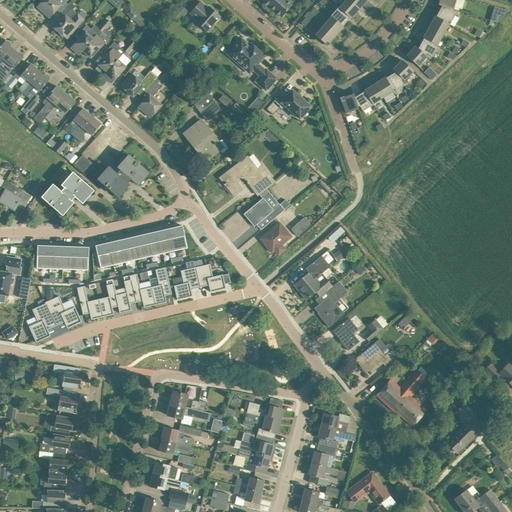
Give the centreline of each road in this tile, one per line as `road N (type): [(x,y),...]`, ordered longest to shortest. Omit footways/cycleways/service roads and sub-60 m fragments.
road 1 (residential): [(185,212),(184,188),(158,151),(0,14)]
road 2 (residential): [(89,511),(100,367),(0,348)]
road 3 (residential): [(55,344),(258,288)]
road 4 (residential): [(0,235),(94,234),(185,212)]
road 5 (residential): [(431,511),(327,376)]
road 6 (residential): [(154,373),(307,396)]
road 7 (residential): [(154,373),(120,511)]
road 8 (unknown): [(423,502),(511,415)]
